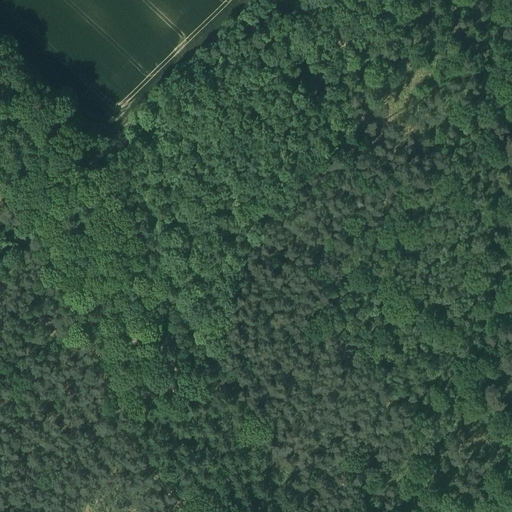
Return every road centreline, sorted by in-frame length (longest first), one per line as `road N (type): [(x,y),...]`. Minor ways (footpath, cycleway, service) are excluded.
road 1 (track): [(0,263),(272,0)]
road 2 (track): [(454,0),(511,109)]
